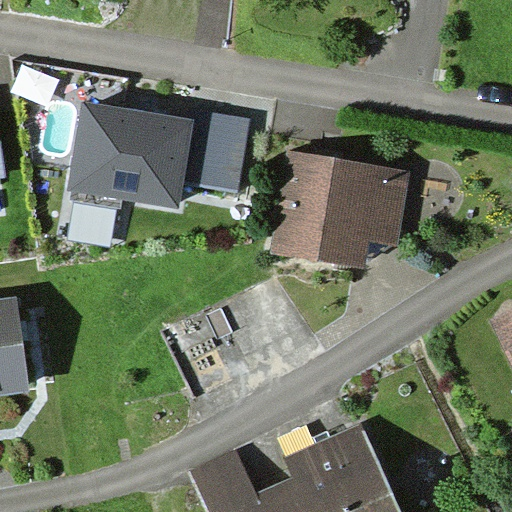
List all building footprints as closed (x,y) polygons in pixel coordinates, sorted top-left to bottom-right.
[(140,111),(84,102),(69,188),(178,206),(182,183),(193,121),(140,111)] [(195,108),(193,121),(182,183),(234,191),(247,117),(195,108)] [(408,174),(284,153),(267,259),(331,270),(360,275),(364,247),(394,252),(408,174)] [(25,379),(12,299),(0,301),(0,397),(15,395),(13,382),(25,379)] [(511,311),(490,322),(511,369),(511,311)] [(394,511),(357,428),(246,477),(235,453),(185,475),(201,511),(394,511)]
